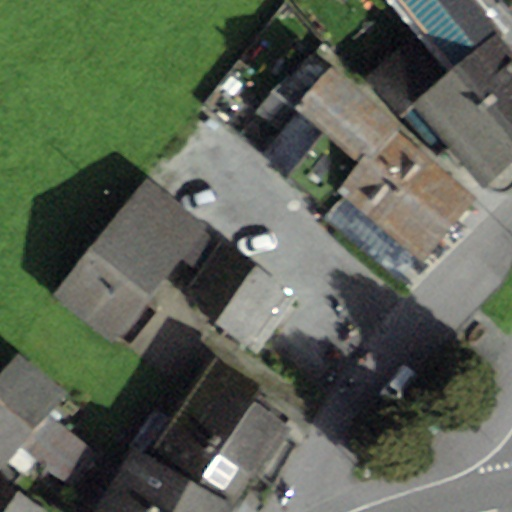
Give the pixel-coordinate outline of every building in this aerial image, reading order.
[(414,0),(411,3),(472,63),(457,76),(511,142),(511,66),(497,48),(503,42),(460,0),(414,0)] [(451,145),(481,182),(511,155),(511,142),(457,76),(442,88),(408,48),(371,79),(436,157),(451,145)] [(392,138),(395,134),(311,61),(281,96),(328,137),(318,150),(300,136),(281,160),(299,174),(294,181),(331,212),(347,193),(421,257),(465,202),(392,138)] [(149,194),(67,297),(111,333),(139,299),(194,231),(149,194)] [(193,290),(200,312),(249,346),(284,293),(222,249),(193,290)] [(111,333),(128,347),(156,312),(139,299),(111,333)] [(23,360),(0,387),(0,464),(61,394),(23,360)] [(174,420),(256,477),(283,434),(282,433),(239,403),(249,390),(211,364),(189,397),(174,420)] [(282,433),(292,418),(249,390),(239,403),(282,433)] [(137,455),(146,462),(174,420),(163,413),(137,455)] [(146,462),(227,511),(229,511),(256,477),(174,420),(146,462)] [(52,430),(31,456),(68,485),(89,459),(52,430)] [(102,511),(227,511),(146,462),(137,455),(102,511)] [(0,511),(27,511),(0,493),(0,511)]
